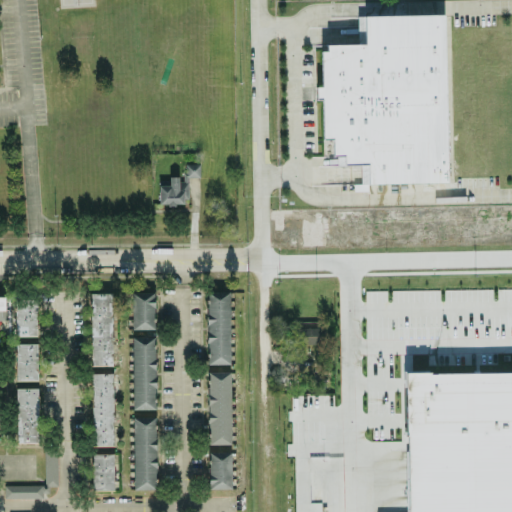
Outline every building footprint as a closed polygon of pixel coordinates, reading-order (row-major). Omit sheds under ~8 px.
[(447,181),(444,13),(364,14),(364,43),(327,43),(327,49),(321,49),(322,85),(315,85),(315,98),(322,98),(322,138),(333,138),(334,164),(360,163),(360,186),(366,186),(366,182),(447,181)] [(199,162),(185,162),(185,175),(169,175),(169,184),(159,184),(159,203),(186,203),(185,176),(200,175),(199,162)] [(154,290),(131,290),(131,328),(155,327),(154,290)] [(229,290),(206,290),(207,362),(230,362),(229,290)] [(112,364),(111,291),(89,291),(90,364),(112,364)] [(36,335),(37,298),(15,297),(15,334),(36,335)] [(156,407),(154,334),(131,335),(133,408),(156,407)] [(37,378),(36,342),(15,342),(15,379),(37,378)] [(231,442),(229,370),(206,370),(208,443),(231,442)] [(407,511),(511,511),(511,370),(406,371),(407,511)] [(112,371),(90,372),(92,444),(113,444),(112,371)] [(37,441),(37,386),(14,386),(13,441),(37,441)] [(155,415),(133,415),(134,488),(156,488),(155,415)] [(231,487),(230,449),(208,450),(208,470),(203,470),(204,487),(231,487)] [(114,488),(113,451),(91,452),(91,488),(114,488)] [(57,485),(57,452),(44,452),(45,483),(4,483),(4,496),(49,496),(49,485),(57,485)]
